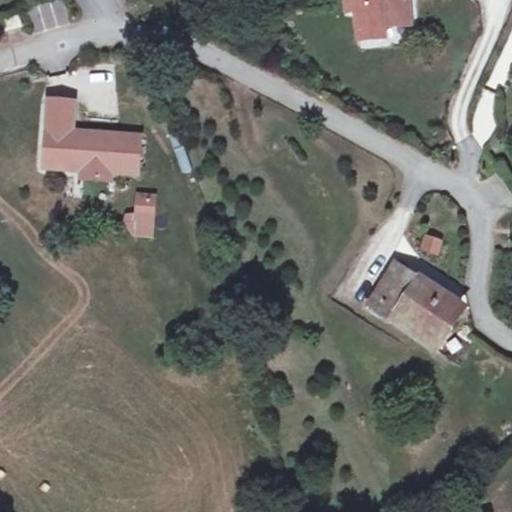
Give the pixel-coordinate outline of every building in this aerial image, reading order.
[(347,0),(348,13),(357,12),(360,40),(385,38),(384,27),(398,26),(397,7),(402,0),(347,0)] [(408,0),(402,0),(397,7),(398,26),(411,25),(408,0)] [(3,23),(6,33),(23,28),(20,19),(3,23)] [(44,169),(69,171),(70,158),(83,159),(82,172),(81,180),(109,182),(110,174),(138,176),(141,141),(71,134),(74,105),(50,103),(44,169)] [(70,158),(69,171),(82,172),(83,159),(70,158)] [(141,199),(139,218),(154,220),(155,200),(141,199)] [(427,239),(423,250),(436,254),(440,243),(427,239)] [(395,267),(368,306),(391,321),(392,320),(435,349),(461,312),(416,282),(395,267)]
